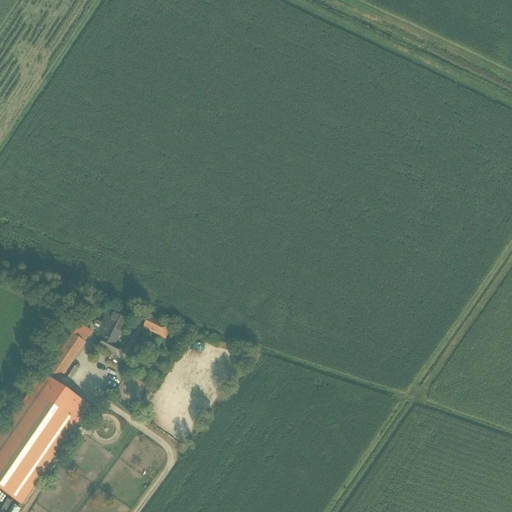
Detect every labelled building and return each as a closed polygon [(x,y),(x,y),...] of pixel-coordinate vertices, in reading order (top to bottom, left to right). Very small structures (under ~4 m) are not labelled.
[(97,347),(110,353),(114,345),(114,346),(128,320),(115,313),(108,309),(104,317),(109,319),(106,324),(103,323),(101,325),(97,323),(95,324),(93,328),(94,330),(98,332),(96,336),(102,339),(97,347)] [(170,330),(148,319),(144,328),(166,339),(170,330)] [(82,345),(91,332),(79,324),(53,362),(54,363),(44,377),(56,385),(76,354),(74,353),(78,348),(79,348),(81,344),(82,345)] [(109,367),(98,371),(101,378),(111,374),(109,367)] [(101,383),(117,377),(116,373),(100,379),(101,383)] [(0,493),(20,507),(76,425),(88,408),(42,376),(30,393),(0,437),(0,493)]
